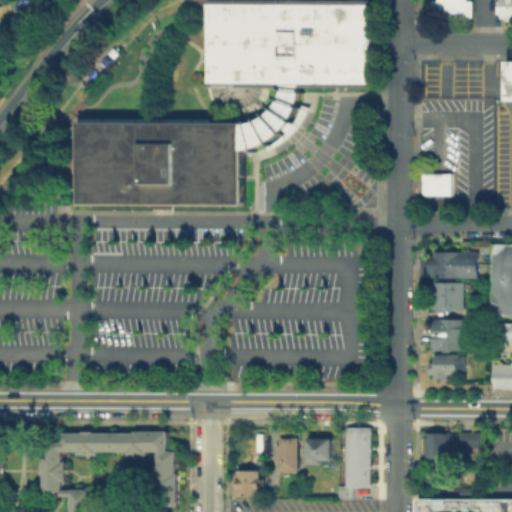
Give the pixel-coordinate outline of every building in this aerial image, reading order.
[(436,0),(476,0),(476,21),(436,21),(436,0)] [(503,0),(511,0),(511,22),(503,22),(503,0)] [(215,8),(378,8),(377,93),(306,93),(284,93),(215,93),(215,8)] [(249,129),(258,128),(268,123),(276,115),(281,109),(284,99),(284,93),(306,93),(306,102),(303,115),(298,126),(287,139),(273,150),(260,153),(249,155),(249,129)] [(87,129),(249,129),(249,155),(249,206),(87,206),(87,129)] [(423,176),(454,176),(454,200),(423,200),(423,176)] [(494,245),(511,245),(511,317),(494,317),(494,245)] [(430,253),(479,253),(479,278),(430,278),(430,253)] [(433,285),(465,285),(465,309),(433,309),(433,285)] [(435,320),(467,320),(467,350),(435,350),(435,320)] [(494,321),(511,321),(511,346),(494,346),(494,321)] [(435,357),(462,357),(462,379),(435,379),(435,357)] [(494,359),(511,359),(511,387),(494,387),(494,359)] [(349,426),(373,426),(373,487),(354,487),(354,498),(341,498),(341,485),(349,485),(349,426)] [(168,431),(60,431),(60,439),(45,439),(44,494),(72,494),(71,511),(90,511),(91,488),(63,488),(64,449),(158,451),(157,503),(177,503),(177,450),(168,449),(168,431)] [(285,435),(305,435),(305,473),(285,473),(285,435)] [(427,436),(451,436),(451,459),(427,459),(427,436)] [(312,439),(336,439),(336,465),(312,465),(312,439)] [(428,470),(452,470),(452,489),(428,489),(428,470)] [(237,473),(264,473),(264,497),(237,497),(237,473)] [(416,511),(417,498),(511,498),(511,511),(416,511)]
